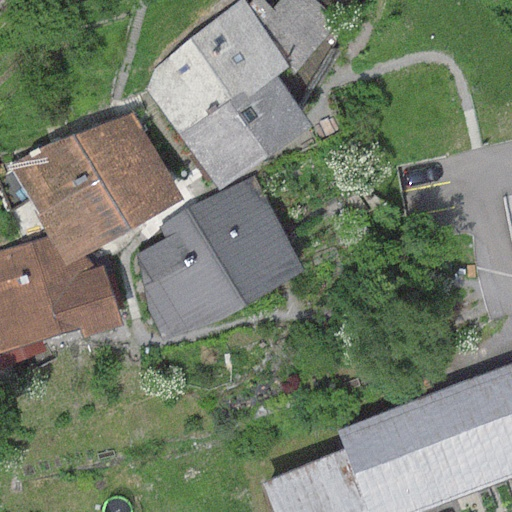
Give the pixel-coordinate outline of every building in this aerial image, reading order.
[(239,0),(155,70),(146,90),(217,189),(313,125),(276,76),(287,67),(248,6),(244,0),(239,0)] [(263,0),(253,0),(248,6),(287,67),(293,75),(348,0),(280,0),(272,9),(263,0)] [(0,164),(0,186),(11,215),(31,205),(50,237),(65,263),(82,254),(182,200),(134,112),(22,158),(0,164)] [(254,178),(162,230),(166,238),(138,254),(147,310),(166,336),(304,270),(254,178)] [(511,197),(503,199),(511,237),(511,197)] [(65,263),(50,237),(0,252),(0,354),(81,328),(83,339),(125,325),(104,267),(96,268),(82,254),(65,263)] [(511,364),(337,430),(345,450),(369,511),(418,511),(511,477),(511,364)] [(369,511),(345,450),(261,483),(273,511),(369,511)]
